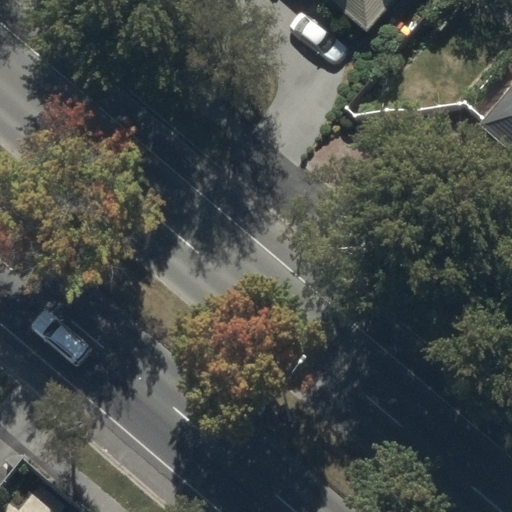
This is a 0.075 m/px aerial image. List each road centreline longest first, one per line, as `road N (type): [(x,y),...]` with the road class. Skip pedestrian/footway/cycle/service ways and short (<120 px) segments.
road 1 (primary): [(0,80),(508,511)]
road 2 (primary): [(289,511),(0,263)]
